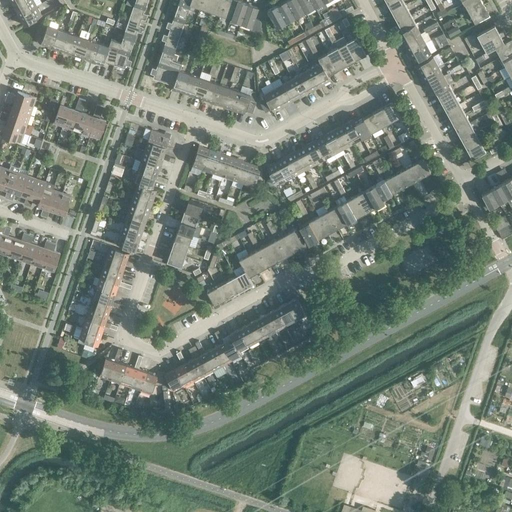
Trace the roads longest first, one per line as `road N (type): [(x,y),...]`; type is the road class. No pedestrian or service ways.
road 1 (residential): [(197,119),(124,334),(127,347),(156,352),(468,193)]
road 2 (residential): [(197,119),(260,140),(399,70)]
road 3 (residential): [(14,56),(197,119)]
road 4 (unclassified): [(511,299),(492,329),(462,418)]
road 5 (residential): [(461,177),(399,70)]
